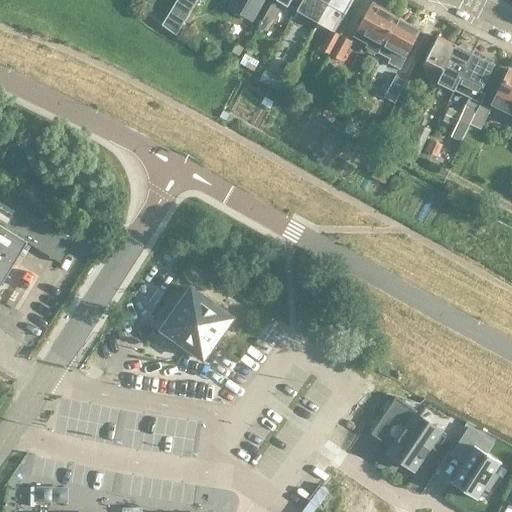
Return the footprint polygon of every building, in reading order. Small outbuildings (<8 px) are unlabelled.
[(180,0),(165,24),(178,31),(197,0),(180,0)] [(230,0),(226,7),(250,21),(261,0),(230,0)] [(300,0),(275,0),(287,7),(288,4),(296,8),(300,0)] [(300,0),(296,8),(295,11),(316,23),(324,11),(329,0),(300,0)] [(341,20),(351,0),(329,0),(324,11),(316,23),(329,31),(319,49),(329,55),(339,35),(334,32),(340,20),(341,20)] [(271,25),(281,8),(271,2),(261,19),(271,25)] [(380,45),(394,18),(385,13),(386,11),(371,3),(352,37),(367,45),(365,48),(375,54),(380,45)] [(389,84),(399,90),(400,90),(417,57),(407,52),(419,31),(394,18),(380,45),(404,58),(399,67),(398,67),(389,84)] [(351,42),(341,37),(330,56),(340,62),(351,42)] [(437,85),(455,47),(436,38),(422,66),(425,67),(420,77),(437,85)] [(455,94),(456,91),(474,55),(471,54),(455,47),(437,85),(455,94)] [(475,110),(483,94),(480,93),(493,64),(474,55),(456,91),(472,99),(468,106),(465,104),(450,137),(461,142),(475,110)] [(511,71),(509,70),(492,104),(511,113),(511,71)] [(401,120),(409,101),(398,96),(390,115),(401,120)] [(476,110),(469,125),(479,130),(492,105),(481,99),(476,110)] [(419,154),(430,131),(418,125),(407,148),(419,154)] [(0,157),(1,158),(10,142),(0,136),(0,157)] [(437,156),(441,145),(432,142),(427,153),(437,156)] [(60,263),(74,241),(0,194),(0,285),(27,242),(60,263)] [(242,234),(239,232),(236,237),(240,239),(242,243),(246,246),(251,244),(253,239),(252,235),(247,232),(242,234)] [(190,287),(160,330),(202,360),(232,317),(190,287)] [(181,348),(173,343),(161,360),(169,366),(181,348)] [(391,448),(388,453),(413,471),(422,458),(424,459),(430,450),(428,449),(429,447),(436,452),(446,437),(438,433),(440,431),(415,414),(417,411),(395,397),(370,434),(391,448)] [(499,463),(500,464),(501,463),(476,447),(483,437),(468,428),(451,454),(465,463),(452,483),(451,482),(450,483),(477,500),(478,499),(476,498),(483,488),(487,491),(497,476),(492,473),(499,463)] [(36,486),(37,502),(76,501),(76,485),(36,486)] [(365,511),(356,496),(330,511),(365,511)]
